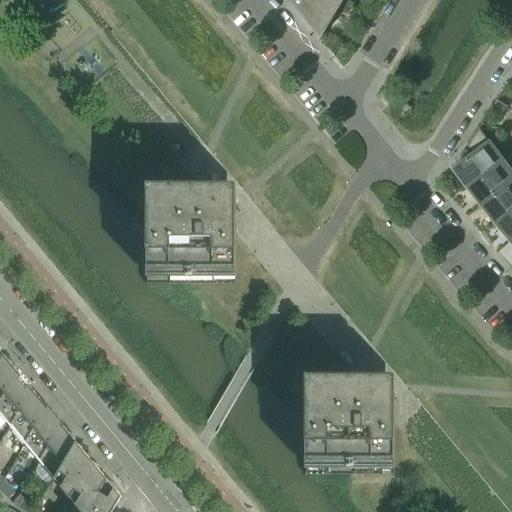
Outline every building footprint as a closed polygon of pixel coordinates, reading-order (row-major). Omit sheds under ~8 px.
[(287,0),(319,38),(341,0),(287,0)] [(500,160),(492,150),(478,128),(466,146),(471,153),(453,166),(459,174),(456,176),(464,188),(500,160)] [(481,203),(511,179),(511,175),(508,170),(500,160),(464,188),(473,199),(476,197),(481,203)] [(494,224),(511,207),(511,179),(481,203),(487,210),(484,212),(494,224)] [(236,285),(236,203),(236,182),(147,182),(147,203),(147,285),(236,285)] [(510,239),(511,237),(511,207),(494,224),(502,234),(505,232),(510,239)] [(0,402),(18,372),(3,355),(0,360),(0,402)] [(0,414),(11,427),(33,390),(18,372),(0,402),(0,414)] [(394,475),(394,425),(394,373),(305,373),(305,394),(305,475),(394,475)] [(25,445),(47,408),(33,390),(11,427),(25,445)] [(40,462),(62,425),(47,408),(25,445),(40,462)] [(55,480),(77,443),(62,425),(40,462),(55,480)] [(112,511),(118,503),(122,497),(115,488),(114,488),(111,485),(113,483),(107,480),(97,467),(98,465),(93,462),(82,449),(84,448),(78,445),(77,443),(55,480),(81,511),(112,511)] [(15,495),(4,482),(0,485),(0,488),(9,500),(15,495)] [(35,511),(36,510),(22,502),(18,509),(23,511),(35,511)]
